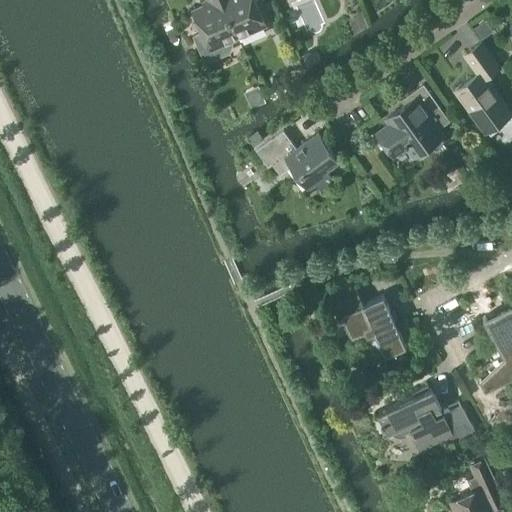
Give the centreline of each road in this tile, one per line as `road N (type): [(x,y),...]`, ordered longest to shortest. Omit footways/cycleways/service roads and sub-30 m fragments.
road 1 (unclassified): [(0,104),(196,511)]
road 2 (secondary): [(116,511),(0,273)]
road 3 (residential): [(322,121),(480,0)]
